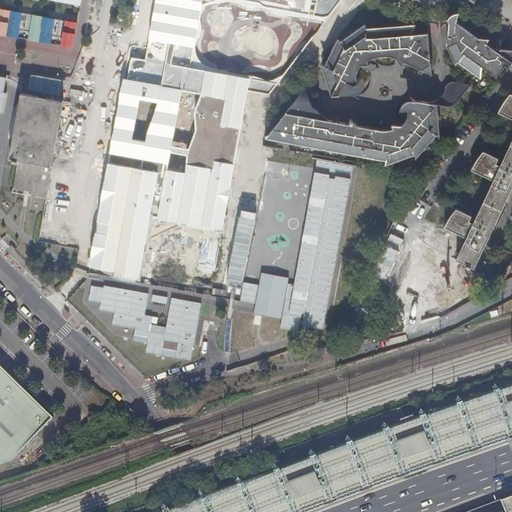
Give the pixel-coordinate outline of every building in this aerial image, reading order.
[(135,281),(139,279),(151,217),(222,230),(249,91),(269,96),(278,83),(215,70),(203,63),(196,52),(200,37),(201,30),(200,21),(201,10),(212,4),(234,1),(251,9),(265,8),(280,16),(292,16),(325,21),(340,0),(156,0),(148,47),(134,45),(130,46),(130,48),(124,78),(122,78),(90,266),(101,268),(113,276),(135,281)] [(0,34),(18,37),(19,30),(29,32),(28,39),(50,43),(52,36),(62,38),(61,45),(73,47),(77,22),(0,8),(0,34)] [(452,21),(453,11),(449,12),(445,14),(443,16),(442,18),(444,22),(443,46),(445,46),(453,63),(454,60),(483,79),(482,60),(498,75),(506,68),(508,69),(511,64),(511,48),(491,47),(483,43),(486,38),(474,37),(452,21)] [(328,65),(325,64),(334,91),(332,94),(353,94),(358,84),(358,79),(357,76),(359,69),(362,64),(364,68),(366,69),(369,70),(371,70),(372,64),(375,60),(376,56),(384,55),(389,55),(394,56),(399,58),(396,63),(397,65),(397,68),(404,66),(404,64),(411,64),(432,73),(430,32),(413,33),(416,26),(368,30),(367,26),(343,42),(341,39),(328,65)] [(457,108),(467,85),(447,77),(438,100),(457,108)] [(314,106),(308,84),(266,133),(282,136),(286,143),(383,159),(382,164),(411,154),(412,156),(433,135),(436,134),(435,104),(405,99),(400,101),(397,103),(394,108),(394,111),(403,110),(403,115),(402,118),(399,123),(397,125),(387,124),(389,128),(384,129),(358,124),(350,117),(349,123),(330,120),(314,106)] [(381,90),(381,93),(382,95),(385,97),(387,97),(390,96),(391,94),(392,92),(391,89),(390,87),(387,86),(385,87),(382,88),(381,90)] [(511,97),(510,97),(505,104),(499,115),(511,121),(511,143),(501,168),(497,166),(499,159),(484,153),(478,161),(472,171),(494,181),(474,224),(470,223),(473,216),(458,209),(450,219),(448,224),(446,228),(468,238),(458,260),(468,264),(467,265),(467,266),(471,268),(472,266),(476,268),(488,242),(491,237),(511,191),(511,97)] [(331,203),(384,211),(390,173),(321,162),(316,189),(324,191),(323,199),(331,200),(331,203)] [(158,273),(151,322),(177,326),(184,276),(158,273)] [(0,459),(14,455),(55,411),(0,358),(0,459)]
